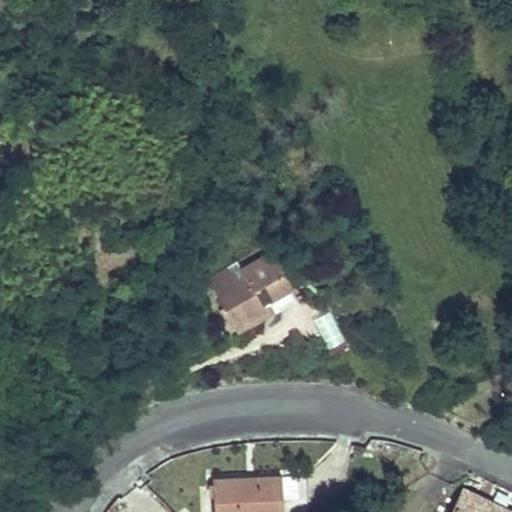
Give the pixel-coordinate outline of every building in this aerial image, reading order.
[(229,270),(209,281),(235,327),(266,310),(263,306),(297,287),(277,252),(242,271),(246,278),(236,282),(229,270)] [(266,310),(235,327),(238,331),(302,295),(297,287),(263,306),(266,310)] [(327,343),(342,337),(331,311),(317,317),(327,343)] [(125,388),(133,407),(156,398),(149,377),(142,367),(126,373),(125,380),(125,388)] [(285,511),(283,476),(257,478),(257,482),(248,483),(247,478),(214,480),(216,511),(285,511)] [(509,511),(465,490),(454,511),(509,511)]
